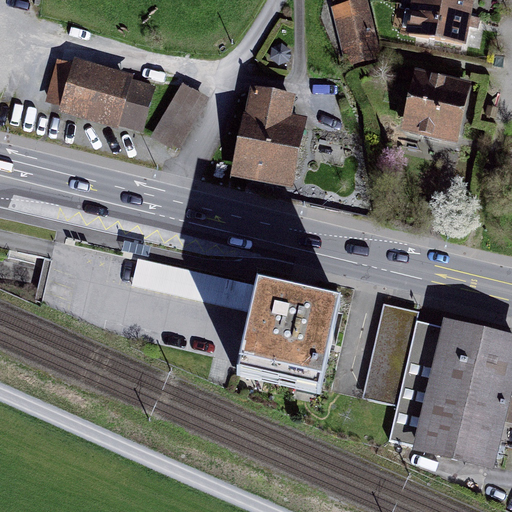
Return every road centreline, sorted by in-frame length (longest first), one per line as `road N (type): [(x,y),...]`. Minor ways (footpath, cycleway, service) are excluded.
road 1 (primary): [(0,167),(511,283)]
road 2 (track): [(0,393),(271,511)]
